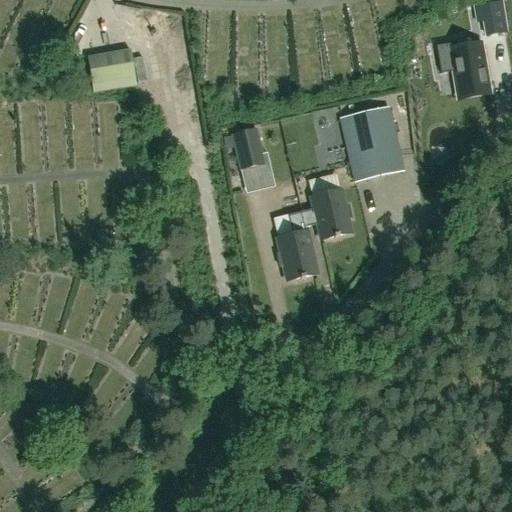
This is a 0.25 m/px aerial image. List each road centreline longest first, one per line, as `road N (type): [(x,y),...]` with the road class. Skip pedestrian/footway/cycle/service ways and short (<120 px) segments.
road 1 (unclassified): [(183,511),(511,112)]
road 2 (unknown): [(259,511),(284,451),(373,379),(467,246),(511,221)]
